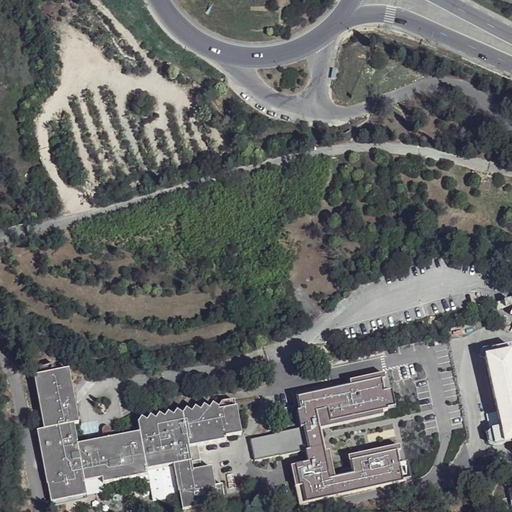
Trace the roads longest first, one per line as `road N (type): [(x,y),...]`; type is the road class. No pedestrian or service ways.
road 1 (primary): [(157,0),(194,40),(231,55),(299,48),(339,18)]
road 2 (primary): [(339,18),(390,14),(511,63)]
